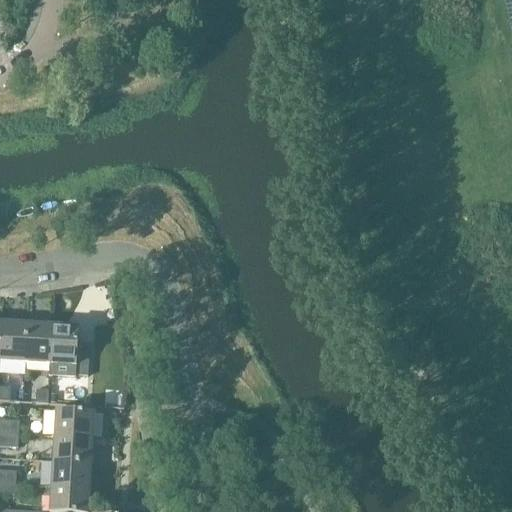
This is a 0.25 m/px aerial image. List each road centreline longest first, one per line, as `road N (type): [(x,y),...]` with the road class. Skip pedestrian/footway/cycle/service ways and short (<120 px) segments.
road 1 (residential): [(204,511),(160,280),(131,259)]
road 2 (residential): [(0,271),(131,259)]
